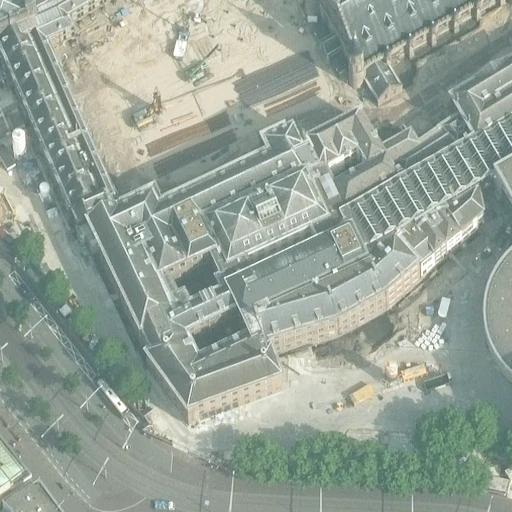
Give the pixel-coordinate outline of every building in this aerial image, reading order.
[(0,0),(0,62),(1,64),(28,52),(47,55),(64,48),(63,48),(74,43),(69,31),(103,11),(120,0),(0,0)] [(511,0),(314,0),(316,2),(312,2),(309,3),(306,6),(305,9),(305,13),(307,16),(310,19),(313,20),(317,19),(319,17),(337,46),(353,75),(350,77),(348,80),(347,83),(348,87),(350,90),(353,92),(357,92),(360,91),(363,88),(364,85),(377,107),(402,93),(389,72),(391,71),(389,69),(400,62),(398,59),(405,55),(408,61),(413,58),(410,53),(428,42),(431,48),(436,45),(432,40),(450,30),(453,35),(458,32),(455,27),(472,17),(476,22),(480,19),(477,14),(497,3),(500,8),(505,5),(501,0),(506,0),(507,1),(509,5),(511,6),(511,0)] [(11,88),(20,108),(62,90),(47,55),(28,52),(1,64),(10,84),(6,85),(7,90),(11,88)] [(511,225),(511,279),(504,289),(495,307),(491,326),(493,346),(499,365),(510,382),(511,383),(511,73),(505,78),(476,95),(476,96),(450,112),(459,126),(450,132),(442,137),(438,140),(418,154),(414,148),(410,142),(409,142),(402,131),(400,133),(396,135),(391,135),(386,134),(382,132),(379,128),(367,135),(362,125),(323,145),(305,154),(295,136),(278,145),(259,153),(265,168),(243,178),(207,195),(177,209),(162,217),(155,202),(119,219),(88,235),(141,349),(142,348),(147,358),(151,367),(147,370),(168,400),(188,428),(282,393),(271,363),(270,363),(268,356),(338,336),(385,309),(420,278),(434,266),(483,224),(478,198),(486,195),(493,192),(494,192),(511,225)] [(20,111),(21,111),(23,117),(26,123),(25,123),(25,124),(26,127),(28,126),(70,108),(66,99),(62,90),(20,108),(18,109),(19,111),(20,111)] [(79,239),(88,235),(119,219),(113,206),(112,206),(105,188),(70,108),(28,126),(37,148),(33,150),(35,154),(39,153),(48,173),(46,175),(47,178),(50,176),(59,196),(56,198),(57,201),(60,199),(70,222),(67,224),(69,227),(72,225),(79,239)] [(0,511),(32,511),(35,510),(31,504),(33,503),(0,460),(0,511)]
